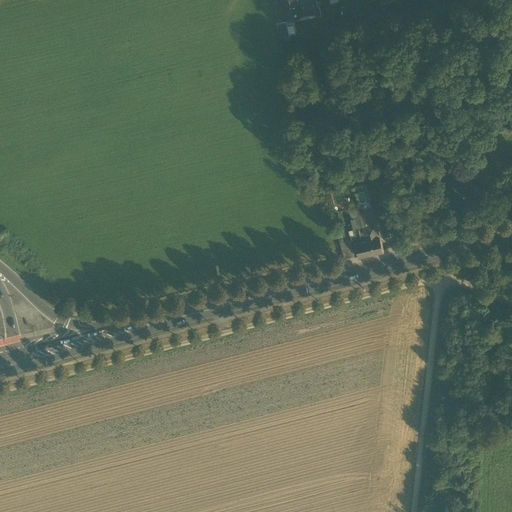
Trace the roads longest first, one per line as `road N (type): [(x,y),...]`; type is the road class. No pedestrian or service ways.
road 1 (track): [(0,391),(435,280)]
road 2 (primary): [(119,333),(511,235)]
road 3 (track): [(411,511),(435,280),(450,280)]
road 4 (motorway): [(119,333),(55,318),(0,271)]
